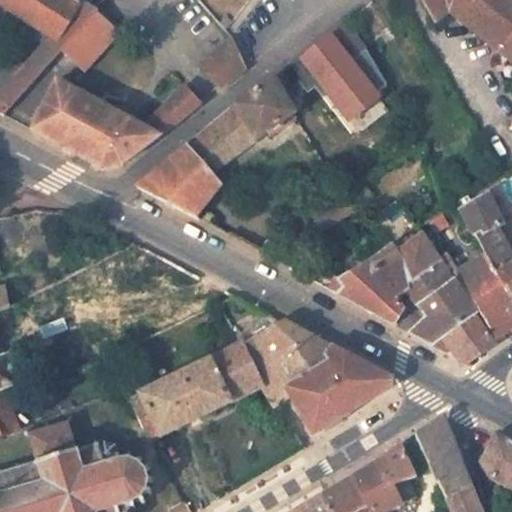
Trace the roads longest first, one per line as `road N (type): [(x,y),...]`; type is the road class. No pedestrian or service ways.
road 1 (primary): [(108,200),(452,388)]
road 2 (residential): [(108,200),(349,0)]
road 3 (secondary): [(452,388),(323,468)]
road 4 (unknown): [(397,0),(494,109)]
